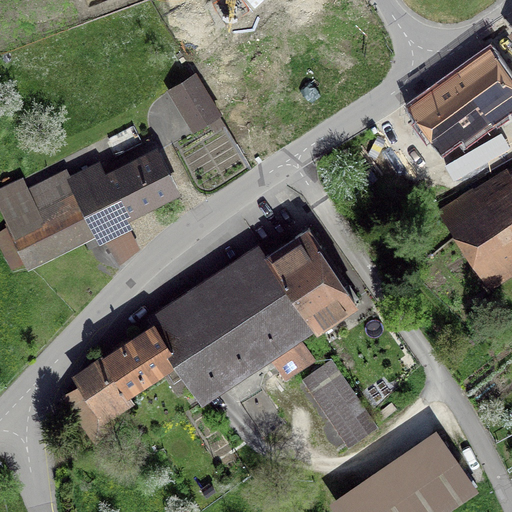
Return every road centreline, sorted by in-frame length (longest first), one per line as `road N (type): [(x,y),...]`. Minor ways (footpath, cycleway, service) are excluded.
road 1 (residential): [(511,509),(467,415),(293,156)]
road 2 (unclassified): [(293,156),(143,265),(9,405)]
road 3 (unclassified): [(426,66),(293,156)]
